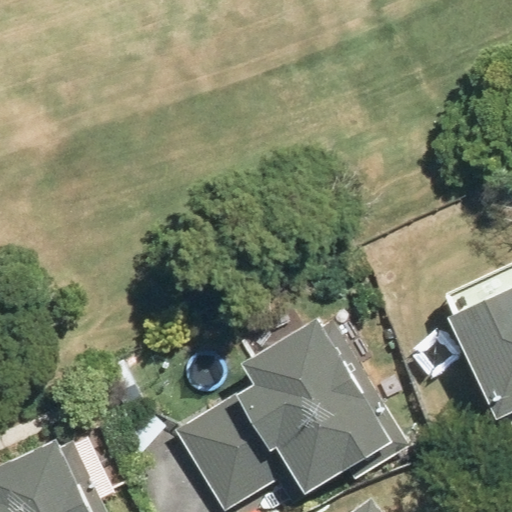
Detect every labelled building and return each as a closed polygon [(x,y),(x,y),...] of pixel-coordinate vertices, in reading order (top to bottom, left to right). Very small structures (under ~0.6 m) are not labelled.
[(511,253),(456,279),(463,299),(456,302),(503,406),(511,402),(511,253)] [(245,386),(180,425),(228,508),(298,466),(310,485),(336,470),(346,483),(417,440),(338,311),(330,317),(323,307),(247,352),(258,370),(242,381),(245,386)] [(126,352),(112,359),(123,383),(138,376),(126,352)] [(0,453),(0,511),(116,511),(79,432),(71,436),(64,425),(0,453)] [(421,458),(420,471),(445,473),(446,460),(421,458)] [(398,511),(379,486),(343,511),(398,511)]
